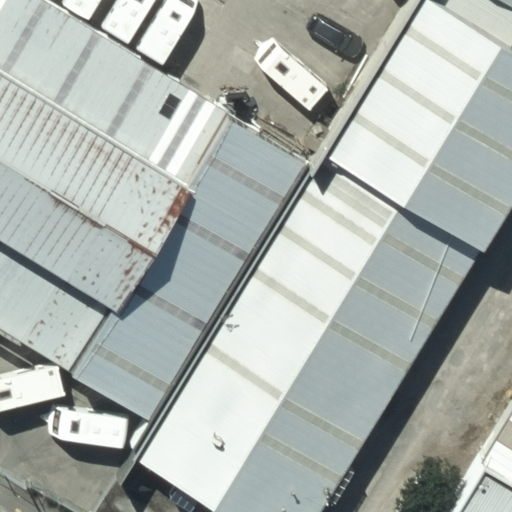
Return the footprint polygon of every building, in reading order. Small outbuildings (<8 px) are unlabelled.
[(288,94),(132,0),(0,0),(0,289),(123,364),(288,94)] [(511,0),(366,0),(298,112),(460,210),(511,124),(511,0)] [(460,210),(298,112),(110,421),(261,511),(290,511),(471,216),(460,210)] [(511,245),(430,381),(511,430),(511,245)] [(511,511),(511,430),(430,381),(368,482),(418,511),(511,511)]
